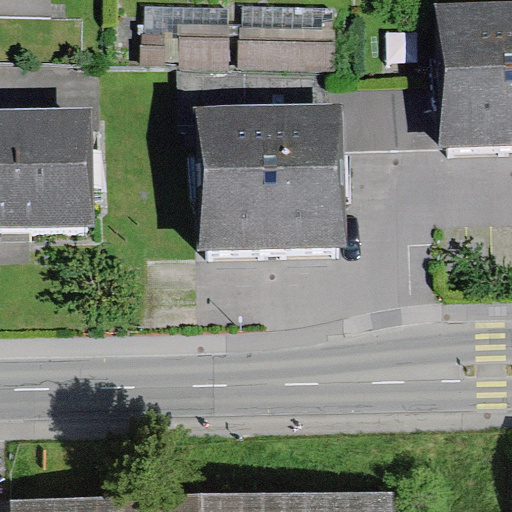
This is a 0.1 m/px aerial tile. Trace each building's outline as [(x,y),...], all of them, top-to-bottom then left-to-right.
[(48,19),(48,0),(0,0),(0,68),(76,70),(77,19),(48,19)] [(145,3),(143,65),(334,71),(336,9),(145,3)] [(511,27),(447,28),(446,149),(511,149),(511,27)] [(210,132),(215,243),(358,237),(353,126),(210,132)] [(85,131),(0,133),(0,236),(87,234),(85,131)] [(403,511),(403,495),(0,502),(0,511),(403,511)]
